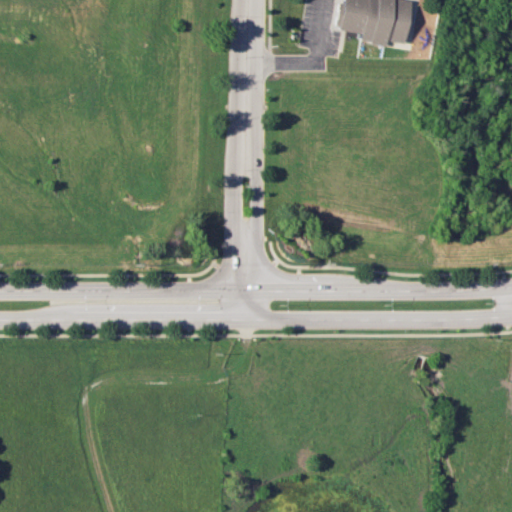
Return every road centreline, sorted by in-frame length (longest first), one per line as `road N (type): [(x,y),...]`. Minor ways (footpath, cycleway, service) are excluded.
road 1 (secondary): [(0,313),(511,317)]
road 2 (secondary): [(511,284),(0,287)]
road 3 (residential): [(249,149),(234,188),(235,314)]
road 4 (residential): [(258,314),(261,193),(249,149)]
road 5 (residential): [(249,149),(250,0)]
